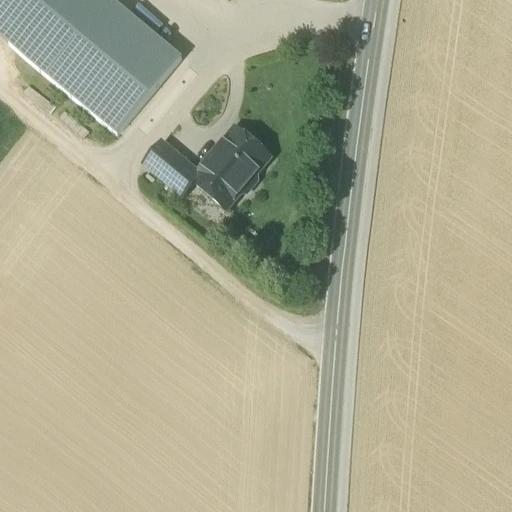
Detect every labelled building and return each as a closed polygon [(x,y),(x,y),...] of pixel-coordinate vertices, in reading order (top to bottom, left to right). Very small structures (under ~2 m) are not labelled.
[(179,49),(119,0),(0,0),(0,30),(114,127),(179,49)] [(266,150),(232,121),(196,165),(189,173),(191,175),(223,201),(237,184),(244,184),(253,174),(252,167),(266,150)] [(184,156),(159,135),(141,156),(166,177),(184,156)] [(184,156),(166,177),(180,188),(191,175),(189,173),(196,165),(184,156)] [(152,171),(145,165),(142,168),(149,174),(152,171)]
